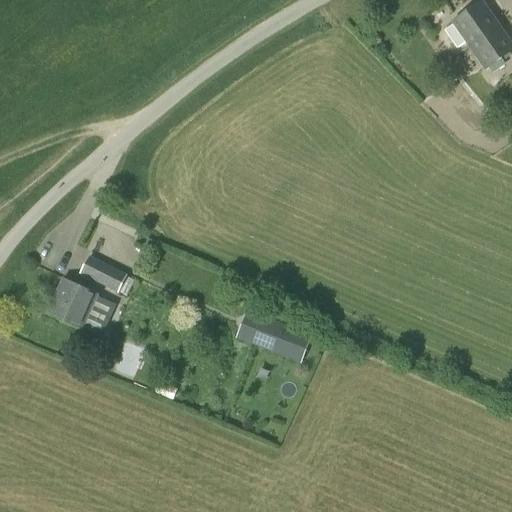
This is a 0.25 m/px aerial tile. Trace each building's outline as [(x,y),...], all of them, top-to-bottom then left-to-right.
[(486,68),(511,50),(511,48),(480,3),(453,22),(486,68)] [(150,248),(153,241),(148,239),(144,246),(150,248)] [(117,292),(125,276),(88,257),(80,273),(98,283),(117,292)] [(82,329),(97,296),(63,280),(47,313),(82,329)] [(312,337),(247,310),(236,338),(301,364),(312,337)]
